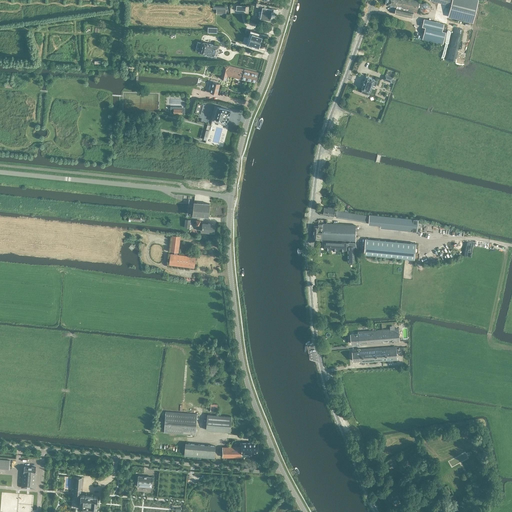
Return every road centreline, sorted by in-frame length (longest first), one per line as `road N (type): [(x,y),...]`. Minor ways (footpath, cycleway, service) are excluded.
road 1 (unclassified): [(378,511),(330,402),(307,265),(321,148),(372,0)]
road 2 (tertiary): [(305,511),(279,469),(245,376),(230,273),(230,197)]
road 3 (track): [(0,443),(279,469)]
road 4 (unclassified): [(230,197),(0,172)]
road 5 (tertiary): [(230,197),(247,119),(289,0)]
road 6 (track): [(511,246),(412,238),(312,215)]
road 7 (track): [(511,34),(370,9)]
